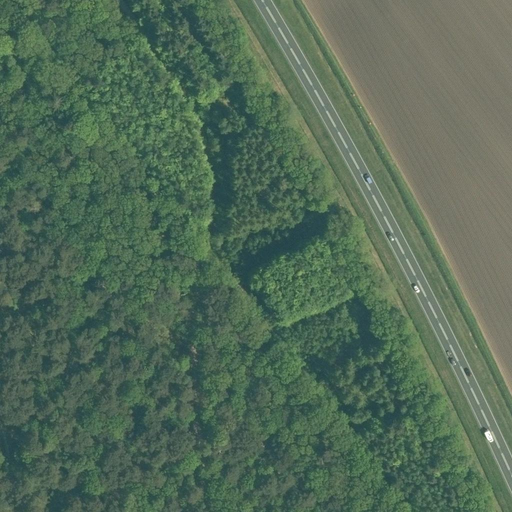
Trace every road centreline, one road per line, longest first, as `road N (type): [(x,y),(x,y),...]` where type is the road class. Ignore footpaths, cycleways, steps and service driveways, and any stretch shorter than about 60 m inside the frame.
road 1 (trunk): [(511,479),(372,198),(260,0)]
road 2 (track): [(115,0),(176,80),(206,152),(212,191),(192,363),(214,511)]
road 3 (track): [(301,0),(511,399)]
